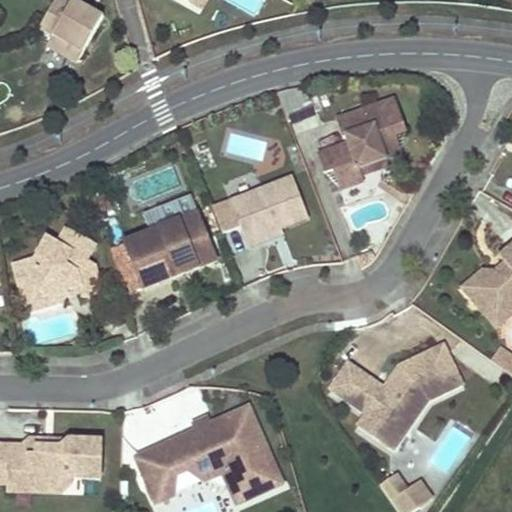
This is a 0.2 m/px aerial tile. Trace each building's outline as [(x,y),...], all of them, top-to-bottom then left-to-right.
[(82,62),(108,16),(80,0),(77,0),(75,5),(66,0),(59,0),(45,26),(58,34),(52,45),(82,62)] [(314,88),(283,95),(295,125),(324,114),(314,88)] [(348,195),(372,186),(369,177),(366,170),(393,161),(410,155),(403,136),(413,132),(403,103),(345,124),(351,142),(355,141),(357,148),(326,159),(332,179),(341,175),(348,195)] [(366,170),(369,177),(396,168),(393,161),(366,170)] [(255,250),(271,243),(269,238),(287,231),(315,220),(299,179),(236,203),(255,250)] [(177,273),(213,258),(198,219),(125,247),(143,294),(146,293),(173,282),(179,280),(177,273)] [(47,294),(67,306),(71,298),(70,293),(84,289),(87,298),(105,293),(99,268),(90,262),(99,247),(69,231),(61,246),(51,240),(39,262),(19,268),(27,299),(47,294)] [(269,238),(271,243),(289,236),(287,231),(269,238)] [(508,306),(511,310),(511,249),(505,256),(510,262),(511,264),(511,270),(504,277),(499,271),(487,270),(467,287),(493,318),(508,306)] [(213,258),(177,273),(179,280),(188,276),(216,265),(213,258)] [(499,271),(504,277),(511,270),(511,264),(510,262),(499,271)] [(32,315),(67,306),(47,294),(27,299),(32,315)] [(493,318),(500,328),(511,318),(511,310),(508,306),(493,318)] [(392,423),(380,439),(400,452),(434,401),(468,385),(450,346),(405,367),(390,389),(354,365),(336,391),(372,415),(373,416),(376,412),(392,423)] [(511,353),(507,350),(498,362),(511,372),(511,353)] [(289,483),(255,410),(217,427),(212,429),(203,433),(143,461),(163,505),(179,497),(182,476),(195,471),(213,480),(231,472),(245,503),(289,483)] [(364,428),(380,439),(392,423),(376,412),(373,416),(372,415),(364,428)] [(213,419),(200,425),(203,433),(212,429),(217,427),(213,419)] [(43,449),(36,441),(28,448),(0,447),(0,486),(15,487),(15,479),(34,479),(41,487),(66,488),(74,480),(78,480),(106,481),(108,443),(75,442),(67,449),(43,449)] [(75,442),(36,441),(43,449),(67,449),(75,442)] [(413,511),(434,498),(421,479),(409,488),(398,473),(379,486),(397,511),(413,511)] [(41,487),(34,479),(15,479),(15,487),(15,494),(68,495),(77,485),(78,480),(74,480),(66,488),(41,487)]
